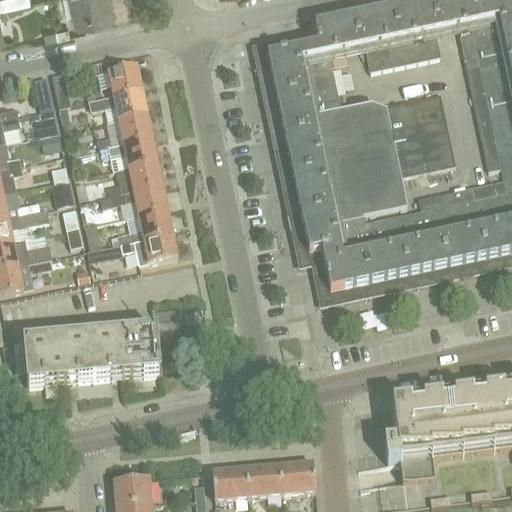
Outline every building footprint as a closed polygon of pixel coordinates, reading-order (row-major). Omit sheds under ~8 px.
[(29,0),(0,0),(0,9),(30,4),(29,0)] [(113,20),(109,0),(69,0),(75,28),(113,20)] [(511,9),(511,10),(487,16),(476,18),(472,0),(467,0),(315,33),(319,51),(311,53),(284,59),(267,62),(309,260),(321,257),(323,265),(327,281),(326,282),(330,299),(511,260),(511,9)] [(58,39),(70,37),(68,29),(56,31),(58,39)] [(46,42),(58,39),(56,31),(44,34),(46,42)] [(93,82),(97,81),(108,79),(109,78),(107,66),(91,70),(93,82)] [(109,78),(108,79),(113,102),(142,96),(137,72),(109,78)] [(58,114),(66,112),(71,111),(63,79),(51,82),(58,114)] [(40,118),(53,115),(45,83),(33,86),(32,82),(0,89),(2,96),(21,91),(21,93),(34,90),(40,118)] [(147,120),(142,96),(113,102),(88,107),(90,117),(115,112),(118,126),(147,120)] [(66,112),(58,114),(62,130),(70,128),(66,112)] [(0,127),(19,124),(17,115),(10,117),(9,115),(0,117),(0,127)] [(54,123),(53,116),(42,118),(44,126),(35,127),(38,143),(47,141),(58,139),(54,123)] [(152,144),(147,120),(118,126),(123,150),(152,144)] [(0,151),(7,150),(4,136),(21,133),(19,124),(0,127),(0,151)] [(57,140),(45,143),(48,159),(61,156),(57,140)] [(112,142),(97,145),(99,155),(113,152),(112,142)] [(152,144),(123,150),(113,152),(99,155),(101,164),(108,163),(108,165),(125,162),(128,174),(157,168),(152,144)] [(8,175),(21,172),(19,163),(6,166),(8,175)] [(128,174),(131,189),(106,195),(101,197),(102,205),(108,204),(162,192),(157,168),(128,174)] [(8,175),(2,176),(0,176),(0,201),(17,198),(14,183),(23,181),(21,172),(8,175)] [(167,216),(162,192),(108,204),(110,214),(135,208),(138,222),(167,216)] [(17,198),(0,201),(0,226),(41,218),(39,207),(20,211),(17,198)] [(46,216),(41,218),(0,226),(0,251),(15,249),(26,246),(30,246),(27,233),(49,229),(46,216)] [(173,240),(167,216),(138,222),(141,236),(110,243),(113,253),(120,251),(134,248),(144,246),(173,240)] [(66,238),(78,235),(74,217),(62,219),(66,238)] [(78,235),(66,238),(70,255),(81,252),(78,235)] [(178,264),(173,240),(144,246),(148,270),(178,264)] [(28,271),(50,266),(53,266),(50,251),(28,255),(26,246),(15,249),(0,251),(0,276),(20,273),(28,271)] [(135,257),(134,248),(120,251),(122,260),(135,257)] [(51,275),(50,266),(28,271),(20,273),(0,276),(0,302),(33,295),(30,280),(51,275)] [(88,277),(76,279),(78,291),(91,289),(88,277)] [(155,317),(156,337),(160,376),(185,374),(180,327),(178,327),(177,315),(155,317)] [(161,380),(160,376),(156,337),(90,343),(94,387),(161,380)] [(28,392),(94,387),(90,343),(24,349),(28,392)] [(511,380),(406,401),(408,409),(392,411),(398,448),(392,449),(385,450),(388,471),(400,470),(401,479),(403,489),(436,484),(433,464),(462,460),(462,461),(463,461),(463,460),(493,456),(493,457),(494,457),(494,456),(511,453),(511,380)] [(281,472),(283,501),(316,498),(314,470),(281,472)] [(250,504),(283,501),(281,472),(247,475),(250,504)] [(215,507),(250,504),(247,475),(212,479),(215,507)] [(118,511),(153,509),(150,484),(115,487),(116,511),(118,511)] [(195,506),(205,505),(204,492),(194,493),(195,506)] [(492,506),(491,504),(491,497),(470,500),(471,509),(492,506)] [(430,505),(431,511),(430,511),(446,511),(451,511),(450,502),(430,505)]
